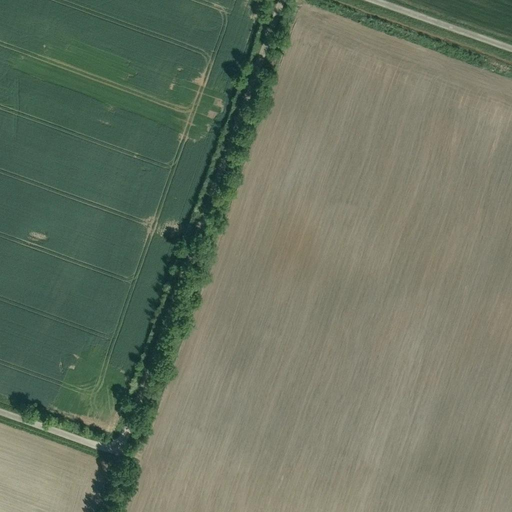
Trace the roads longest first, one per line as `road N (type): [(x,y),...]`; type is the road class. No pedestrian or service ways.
road 1 (residential): [(0,412),(110,450),(117,444),(278,0)]
road 2 (residential): [(382,0),(511,44)]
